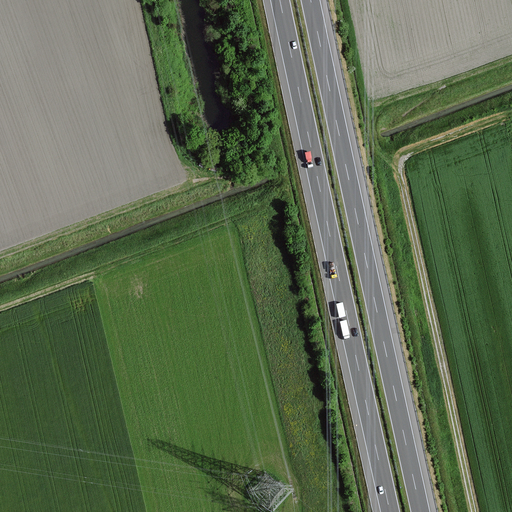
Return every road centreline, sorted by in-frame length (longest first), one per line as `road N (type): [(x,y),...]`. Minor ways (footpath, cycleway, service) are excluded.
road 1 (motorway): [(279,0),(390,511)]
road 2 (motorway): [(421,511),(311,0)]
road 3 (track): [(511,113),(411,151),(401,163),(473,511)]
